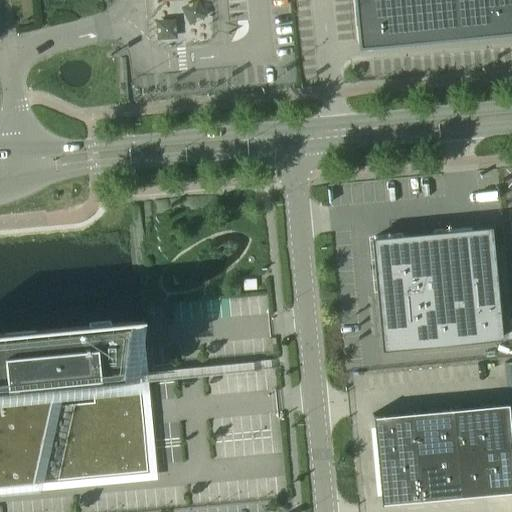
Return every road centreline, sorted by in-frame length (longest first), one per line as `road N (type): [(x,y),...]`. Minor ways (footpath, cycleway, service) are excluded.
road 1 (unclassified): [(292,177),(323,511)]
road 2 (unclassified): [(27,185),(93,167),(288,149)]
road 3 (unclassified): [(285,128),(23,152)]
road 4 (unclassified): [(511,106),(285,128)]
road 5 (unclassified): [(288,149),(511,128)]
